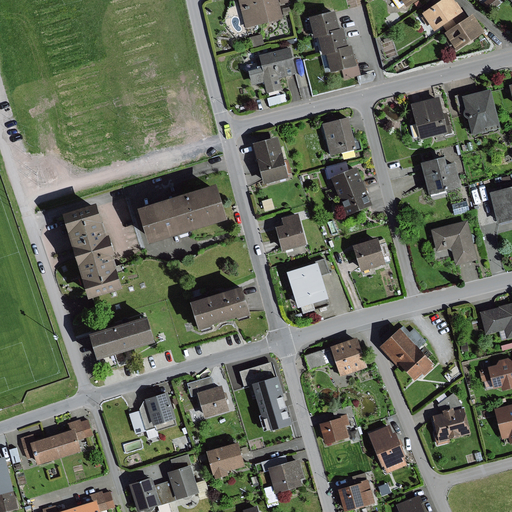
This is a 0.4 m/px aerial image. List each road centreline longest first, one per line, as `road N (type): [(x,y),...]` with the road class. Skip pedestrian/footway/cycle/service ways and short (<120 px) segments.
road 1 (residential): [(91,397),(0,128)]
road 2 (residential): [(281,341),(225,130)]
road 3 (residential): [(363,95),(417,306)]
road 4 (residential): [(91,397),(281,341)]
road 5 (residential): [(434,485),(366,319)]
road 6 (residential): [(331,511),(281,341)]
road 7 (residential): [(511,58),(363,95)]
road 8 (residential): [(363,95),(225,130)]
road 9 (residential): [(225,130),(194,0)]
road 10 (residential): [(127,511),(91,397)]
